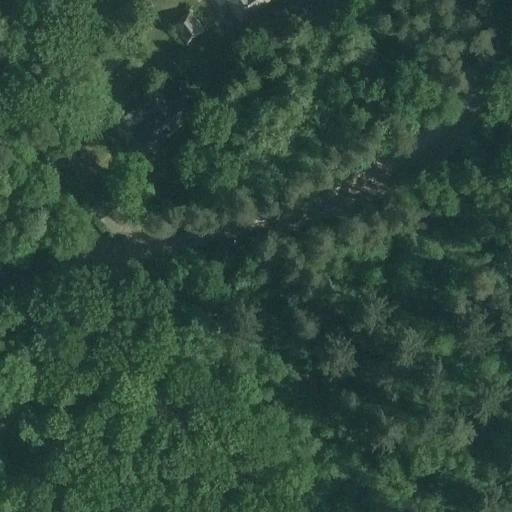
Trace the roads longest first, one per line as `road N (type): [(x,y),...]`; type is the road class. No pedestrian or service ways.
road 1 (track): [(0,431),(61,310),(122,252),(245,222),(418,153),(466,105),(483,73),(492,0)]
road 2 (track): [(219,511),(207,457),(141,360),(107,289),(98,243),(0,117)]
